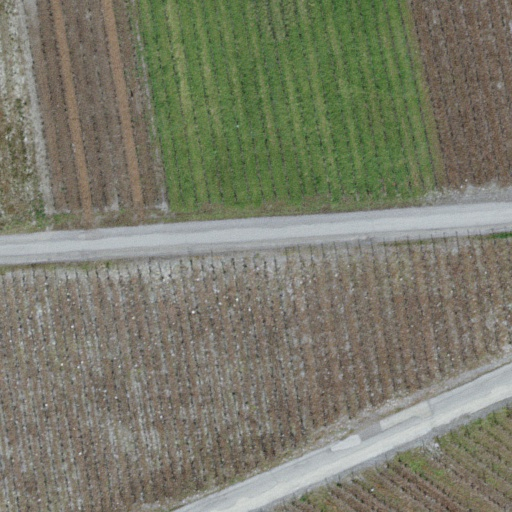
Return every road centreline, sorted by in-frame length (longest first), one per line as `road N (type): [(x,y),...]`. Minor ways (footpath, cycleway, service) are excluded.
road 1 (residential): [(0,255),(511,220)]
road 2 (unclassified): [(227,511),(511,381)]
